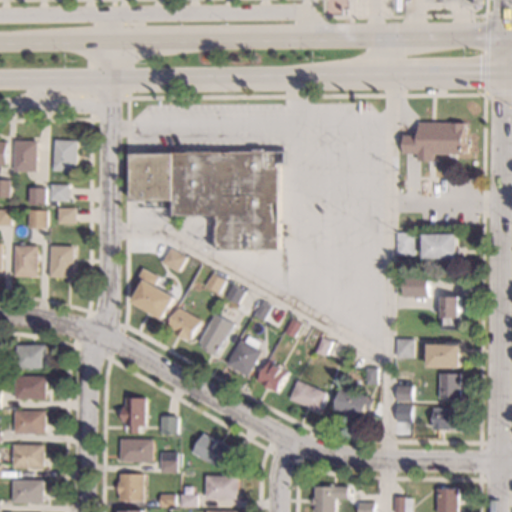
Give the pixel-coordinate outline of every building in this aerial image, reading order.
[(467,154),(453,154),(437,154),(437,161),(429,161),(420,161),(420,153),(406,153),(406,136),(421,136),(421,122),(432,122),(467,123),(467,154)] [(80,141),(78,172),(56,171),(58,140),(80,141)] [(0,141),(10,142),(9,165),(0,164),(0,141)] [(40,172),(17,172),(17,141),(39,141),(40,141),(40,172)] [(288,163),(280,163),(282,249),(220,250),(219,215),(177,215),(177,200),(168,201),(136,201),(135,154),(288,152),(288,163)] [(14,176),(13,192),(12,192),(2,191),(3,176),(14,176)] [(71,185),(71,201),(61,201),(61,206),(53,206),(54,184),(71,185)] [(49,204),(33,204),(33,188),(49,188),(49,204)] [(79,223),(61,224),(60,208),(78,208),(79,223)] [(12,226),(0,226),(0,209),(13,209),(12,226)] [(48,228),(29,228),(29,211),(48,211),(48,228)] [(416,255),(398,256),(398,232),(415,232),(416,255)] [(460,257),(427,258),(426,234),(459,234),(460,257)] [(39,277),(16,276),(17,246),(30,246),(39,246),(39,277)] [(75,247),(74,277),(51,276),(53,246),(75,247)] [(188,257),(180,272),(164,263),(172,248),(188,257)] [(161,278),(156,285),(177,297),(165,319),(134,302),(146,282),(140,278),(145,268),(161,278)] [(227,281),(220,293),(208,285),(215,273),(227,281)] [(429,297),(405,297),(405,276),(429,276),(429,297)] [(247,292),(240,304),(227,297),(234,284),(247,292)] [(461,330),(444,329),(444,296),(462,297),(461,330)] [(274,306),(265,321),(255,315),(264,301),(274,306)] [(181,308),(203,321),(192,339),(191,339),(190,341),(175,332),(176,330),(170,326),(181,308)] [(236,325),(218,356),(203,348),(204,345),(200,343),(216,314),(236,325)] [(291,319),(288,324),(283,321),(286,316),(291,319)] [(303,323),(296,337),(286,332),(293,318),(303,323)] [(262,343),(259,349),(264,351),(250,376),(228,364),(242,340),(246,342),(250,336),(262,343)] [(333,341),(328,357),(317,353),(323,337),(333,341)] [(415,358),(398,358),(398,339),(415,339),(415,358)] [(463,368),(430,368),(430,345),(450,345),(450,343),(463,343),(463,368)] [(48,368),(18,369),(18,367),(12,367),(12,355),(18,355),(18,345),(48,344),(48,368)] [(290,372),(279,393),(259,382),(270,361),(290,372)] [(378,384),(368,384),(368,368),(374,368),(378,368),(378,384)] [(462,399),(442,399),(443,374),(462,374),(462,399)] [(48,377),(47,399),(17,398),(18,376),(48,377)] [(328,393),(320,411),(291,399),(299,381),(328,393)] [(414,401),(398,401),(398,386),(413,386),(414,401)] [(370,397),(370,398),(375,400),(372,411),(366,409),(363,421),(341,414),(341,412),(335,411),(342,389),(370,397)] [(148,427),(146,427),(146,433),(128,433),(128,422),(124,422),(124,407),(128,407),(128,398),(148,398),(148,427)] [(413,406),(413,423),(397,422),(398,405),(413,406)] [(461,410),(460,429),(435,428),(436,409),(461,410)] [(47,434),(17,433),(17,411),(47,411),(47,434)] [(180,433),(164,433),(164,417),(167,417),(180,417),(180,433)] [(218,440),(219,439),(245,452),(237,468),(228,464),(225,470),(195,454),(205,434),(218,440)] [(154,462),(122,462),(123,439),(155,440),(154,462)] [(47,445),(46,467),(16,467),(16,444),(47,445)] [(179,472),(163,472),(163,453),(179,453),(179,472)] [(147,501),(122,501),(122,494),(121,494),(120,482),(123,482),(122,474),(146,473),(147,501)] [(241,499),(209,499),(209,476),(241,476),(241,499)] [(46,481),(45,503),(15,502),(16,480),(46,481)] [(350,499),(337,499),(337,511),(316,511),(317,487),(350,487),(350,499)] [(460,511),(439,511),(440,489),(460,489),(460,511)] [(178,507),(163,507),(163,494),(178,494),(178,507)] [(200,506),(184,507),(184,495),(200,494),(200,506)] [(413,511),(396,511),(396,498),(414,498),(413,511)] [(376,511),(360,511),(360,502),(376,503),(376,511)]
